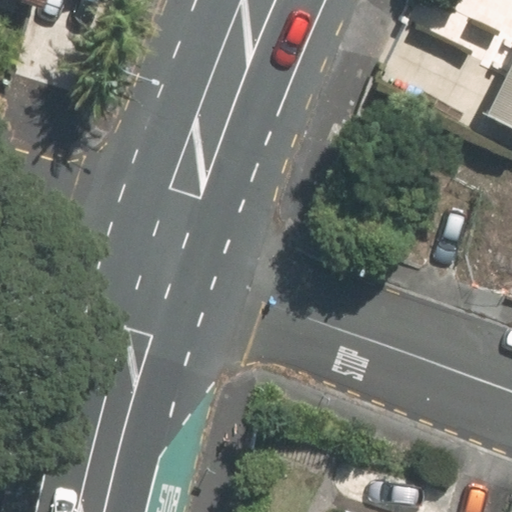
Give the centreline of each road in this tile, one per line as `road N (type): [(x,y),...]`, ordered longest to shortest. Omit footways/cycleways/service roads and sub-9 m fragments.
road 1 (residential): [(511,395),(158,264)]
road 2 (primary): [(257,0),(158,264)]
road 3 (primary): [(158,264),(97,511)]
road 4 (residential): [(158,264),(0,211)]
